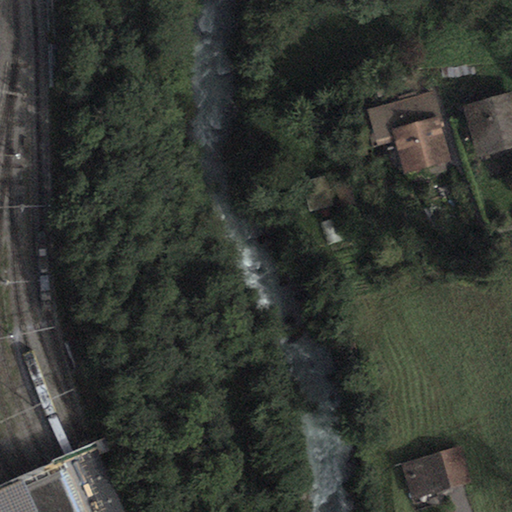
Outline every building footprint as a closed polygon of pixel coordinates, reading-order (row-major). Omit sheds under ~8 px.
[(396,76),(376,80),(380,97),(399,93),(396,76)] [(352,97),(368,86),(363,77),(346,88),(352,97)] [(400,133),(435,124),(442,122),(434,93),(364,113),(373,146),(383,143),(382,139),(398,134),(400,133)] [(511,97),(472,109),(483,148),(511,140),(511,97)] [(400,133),(398,134),(407,166),(444,156),(435,124),(400,133)] [(332,205),(324,176),(309,180),(317,209),(332,205)] [(403,466),(404,470),(409,468),(415,487),(423,484),(425,489),(463,478),(456,451),(403,466)] [(123,511),(97,452),(64,466),(69,479),(67,480),(75,498),(77,497),(80,503),(77,504),(80,511),(123,511)] [(80,511),(77,504),(80,503),(77,497),(75,498),(67,480),(69,479),(64,466),(0,495),(0,511),(80,511)]
